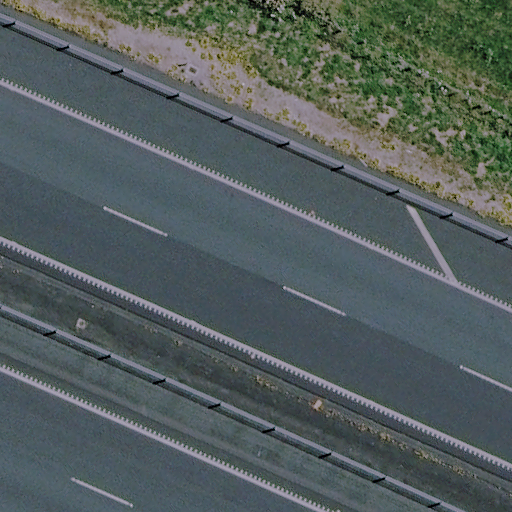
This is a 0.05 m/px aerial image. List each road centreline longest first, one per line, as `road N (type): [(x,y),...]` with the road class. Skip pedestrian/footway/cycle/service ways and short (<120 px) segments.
road 1 (motorway): [(0,148),(511,357)]
road 2 (motorway): [(139,511),(0,454)]
